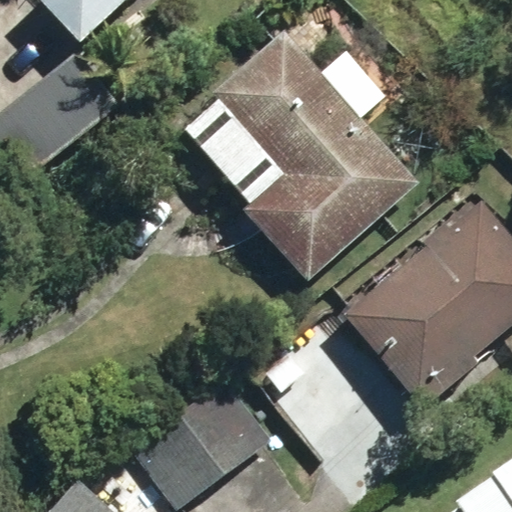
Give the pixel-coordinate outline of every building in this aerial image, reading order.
[(22,0),(22,1),(66,50),(121,0),(22,0)] [(234,216),(298,288),(408,189),(342,114),(356,101),(316,57),(302,71),(273,37),(202,103),(204,106),(171,135),(240,211),(234,216)] [(0,114),(0,195),(2,197),(105,114),(64,63),(0,114)] [(414,402),(420,410),(467,374),(461,366),(511,324),(511,253),(478,211),(442,240),(438,234),(414,253),(419,259),(336,324),(403,410),(414,402)] [(124,448),(170,511),(174,511),(265,447),(217,381),(124,448)] [(511,511),(511,458),(474,485),(478,489),(444,511),(511,511)] [(90,511),(62,488),(41,511),(90,511)]
